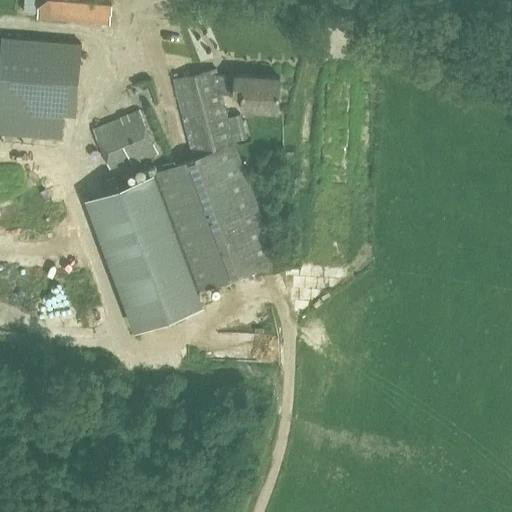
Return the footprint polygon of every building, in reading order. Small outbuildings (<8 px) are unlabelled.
[(38,0),(38,17),(110,23),(111,0),(38,0)] [(236,75),(218,74),(216,68),(175,78),(194,158),(121,185),(117,175),(104,180),(108,190),(85,199),(135,330),(204,304),(199,290),(278,260),(234,143),(222,92),(235,92),(235,94),(244,95),(243,108),(278,110),(280,76),(236,73),(236,75)] [(0,132),(60,138),(62,115),(0,108),(0,132)] [(132,162),(158,151),(140,110),(94,129),(111,168),(131,160),(132,162)] [(253,114),(239,115),(241,140),(254,139),(253,114)]
